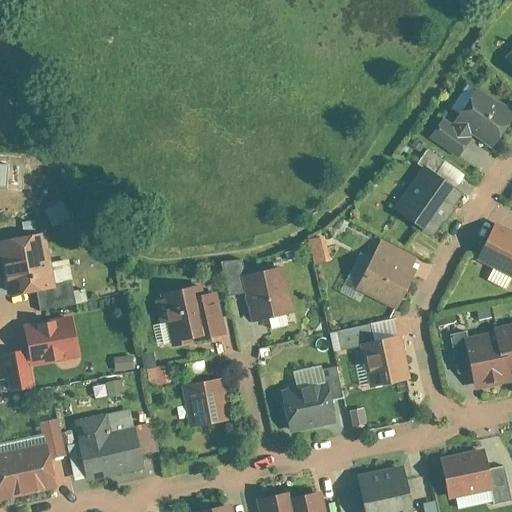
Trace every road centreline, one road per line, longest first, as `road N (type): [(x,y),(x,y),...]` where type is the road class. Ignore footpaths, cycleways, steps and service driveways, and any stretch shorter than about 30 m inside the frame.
road 1 (residential): [(115,502),(442,416)]
road 2 (residential): [(511,132),(424,265),(417,341),(442,416)]
